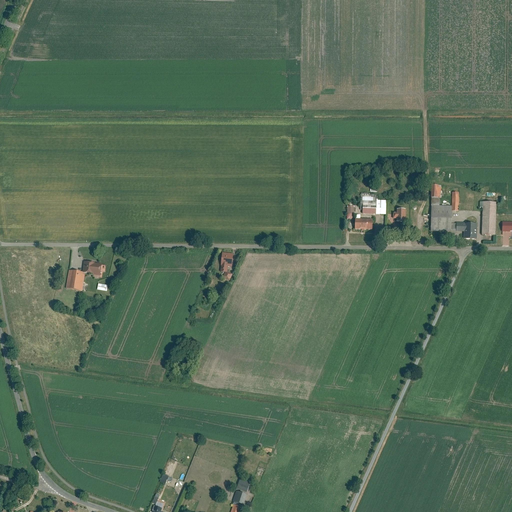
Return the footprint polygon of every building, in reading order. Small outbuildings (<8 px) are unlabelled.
[(440,198),(440,186),(432,186),(431,198),(440,198)] [(360,204),(363,204),(376,204),(376,201),(376,195),(361,195),(360,204)] [(376,201),(376,204),(375,214),(385,215),(386,202),(376,201)] [(495,203),(482,203),(482,236),(494,236),(495,203)] [(363,214),(375,214),(376,204),(363,204),(363,214)] [(451,207),(431,207),(431,231),(451,232),(451,207)] [(396,213),(393,213),(393,219),(396,219),(396,224),(406,224),(405,210),(396,210),(396,213)] [(355,221),(355,230),(372,231),(372,222),(355,221)] [(475,224),(456,224),(456,233),(464,233),(464,241),(475,241),(475,224)] [(232,254),(221,253),(221,265),(227,266),(232,266),(232,254)] [(101,265),(85,262),(83,273),(100,276),(101,265)] [(84,274),(69,271),(66,288),(81,291),(84,274)] [(97,290),(106,292),(108,285),(98,284),(97,290)] [(169,476),(164,474),(161,482),(166,484),(169,476)] [(250,484),(240,480),(237,490),(247,493),(250,484)] [(246,495),(236,492),(233,502),(243,505),(246,495)]
